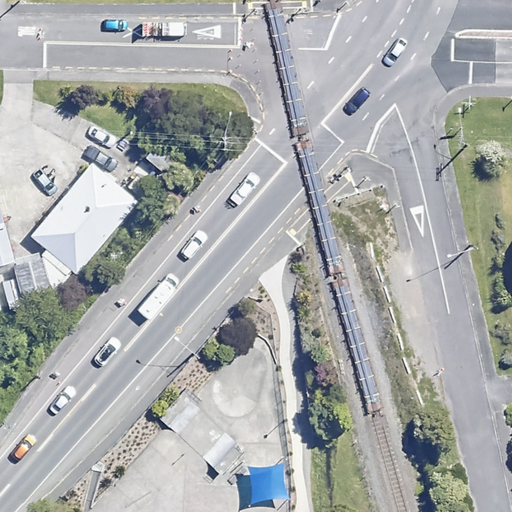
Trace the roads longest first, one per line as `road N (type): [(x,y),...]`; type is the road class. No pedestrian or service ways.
road 1 (trunk): [(379,50),(0,494)]
road 2 (residential): [(379,50),(499,511)]
road 3 (residential): [(379,50),(0,40)]
road 4 (track): [(261,191),(295,304),(329,511)]
road 5 (residential): [(511,35),(458,35),(379,50)]
